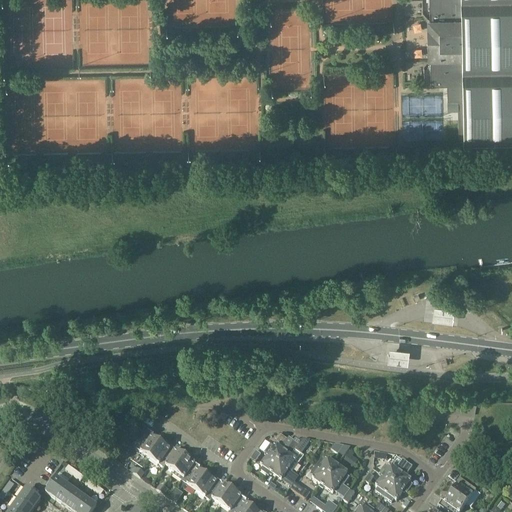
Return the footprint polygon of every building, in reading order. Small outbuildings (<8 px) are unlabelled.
[(511,0),(429,0),(429,20),(432,23),(433,57),(430,60),(431,86),(447,86),(447,103),(458,103),(458,111),(458,138),(463,138),(463,147),(511,145),(511,0)] [(448,111),(458,111),(458,103),(447,103),(447,104),(448,111)] [(454,312),(435,309),(433,323),(453,326),(454,312)] [(408,349),(388,346),(386,360),(406,363),(408,349)] [(148,431),(135,449),(149,459),(160,444),(156,441),(158,438),(148,431)] [(279,435),(275,441),(281,445),(284,442),(285,440),(279,435)] [(303,439),(295,451),(301,455),(310,441),(303,439)] [(160,444),(149,459),(164,470),(166,467),(165,467),(176,451),(167,444),(165,447),(160,444)] [(270,445),(264,454),(267,456),(278,463),(286,453),(275,445),(273,448),(270,445)] [(335,445),(331,451),(338,455),(344,447),(335,445)] [(176,451),(165,467),(166,467),(174,473),(185,458),(181,455),(183,452),(178,449),(176,451)] [(255,452),(250,459),(250,460),(255,463),(260,455),(256,452),(255,452)] [(286,453),(278,463),(292,473),(298,465),(294,462),(296,460),(286,453)] [(262,468),(260,471),(268,477),(271,474),(278,463),(267,456),(260,466),(262,468)] [(185,458),(174,473),(183,479),(194,464),(195,464),(196,462),(192,458),(190,461),(185,458)] [(322,458),(316,467),(330,476),(337,466),(327,459),(325,461),(322,458)] [(385,466),(379,474),(382,477),(393,484),(407,464),(403,460),(397,468),(398,469),(397,471),(390,466),(388,468),(385,466)] [(278,463),(271,474),(275,477),(281,481),(283,479),(286,481),(292,486),(298,478),(292,473),(278,463)] [(183,479),(181,482),(196,492),(207,477),(202,474),(204,471),(195,464),(194,464),(183,479)] [(407,464),(393,484),(403,492),(407,494),(413,486),(409,483),(411,481),(404,476),(406,474),(407,475),(412,467),(407,464)] [(337,466),(330,476),(344,486),(349,478),(346,476),(348,474),(337,466)] [(68,467),(65,471),(73,477),(76,472),(68,467)] [(316,467),(310,475),(313,477),(312,480),(322,487),(330,476),(316,467)] [(76,472),(73,477),(80,482),(84,478),(76,472)] [(369,475),(364,482),(369,485),(374,478),(369,475)] [(330,476),(322,487),(333,494),(334,492),(338,495),(344,499),(349,491),(350,491),(344,486),(330,476)] [(207,477),(196,492),(210,502),(212,500),(223,484),(213,477),(211,480),(207,477)] [(377,489),(375,492),(383,498),(393,484),(382,477),(375,487),(377,489)] [(453,490),(450,494),(466,505),(470,508),(480,495),(475,491),(476,490),(458,478),(451,488),(453,490)] [(49,488),(45,494),(55,501),(66,486),(56,479),(53,482),(51,480),(51,481),(47,486),(49,488)] [(88,481),(85,485),(88,487),(93,491),(96,486),(88,481)] [(223,484),(212,500),(221,506),(232,491),(227,488),(229,485),(224,482),(223,484)] [(9,483),(4,491),(8,494),(9,492),(14,486),(9,483)] [(393,484),(383,498),(391,504),(394,500),(396,502),(403,492),(393,484)] [(66,486),(55,501),(65,508),(76,493),(66,486)] [(96,486),(93,491),(100,496),(103,492),(96,486)] [(298,489),(295,493),(305,500),(308,496),(298,489)] [(25,490),(18,500),(33,511),(40,501),(25,490)] [(4,491),(0,496),(0,499),(3,501),(8,494),(4,491)] [(232,491),(221,506),(228,511),(229,511),(240,497),(241,497),(243,495),(238,491),(236,494),(232,491)] [(344,499),(343,501),(347,504),(354,495),(349,491),(344,499)] [(76,493),(65,508),(70,511),(77,511),(86,500),(76,493)] [(445,496),(437,507),(445,511),(460,511),(466,505),(450,494),(447,498),(445,496)] [(173,495),(169,500),(176,504),(179,499),(173,495)] [(251,511),(253,510),(249,507),(250,504),(241,497),(240,497),(229,511),(251,511)] [(18,500),(11,510),(13,511),(32,511),(33,511),(18,500)] [(86,500),(77,511),(92,511),(96,508),(96,507),(86,500)] [(324,507),(320,511),(321,511),(333,511),(337,508),(328,502),(324,507)] [(319,503),(316,508),(320,511),(324,507),(319,503)]
